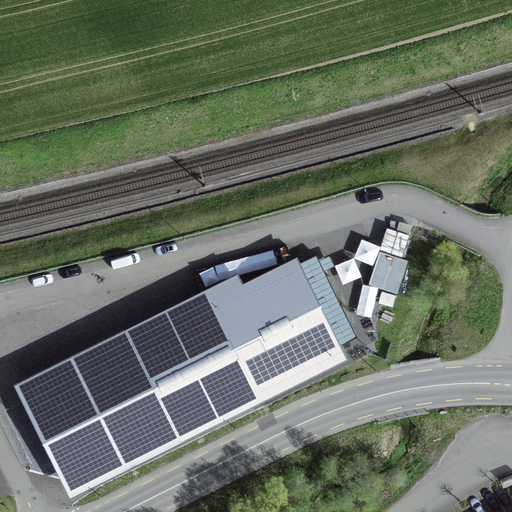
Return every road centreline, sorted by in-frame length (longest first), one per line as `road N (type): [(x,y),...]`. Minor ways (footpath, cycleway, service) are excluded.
road 1 (residential): [(511,246),(410,201),(366,205),(0,299)]
road 2 (secondary): [(511,385),(449,385),(315,418),(126,511)]
road 3 (residential): [(511,444),(485,448),(403,511)]
